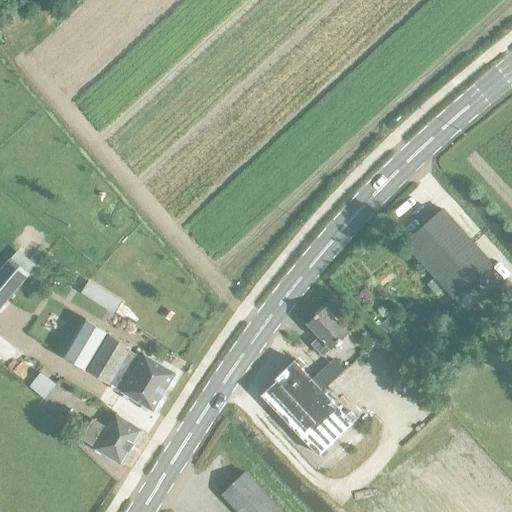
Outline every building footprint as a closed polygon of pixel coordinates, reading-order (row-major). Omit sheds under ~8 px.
[(407,243),(455,296),(492,263),(443,210),(407,243)] [(0,270),(0,307),(29,274),(11,258),(10,259),(0,270)] [(78,298),(112,320),(123,303),(88,281),(78,298)] [(457,298),(468,311),(486,296),(475,283),(457,298)] [(333,348),(350,331),(326,306),(308,322),(320,335),(312,343),(324,356),(332,348),(333,348)] [(37,334),(64,349),(76,327),(49,312),(37,334)] [(67,357),(153,409),(175,373),(145,354),(136,369),(124,362),(134,347),(88,319),(67,357)] [(334,359),(327,366),(334,373),(338,377),(345,370),(334,359)] [(279,380),(264,394),(321,454),(354,422),(353,421),(324,391),(313,379),(296,360),(277,378),(279,380)] [(30,386),(46,398),(57,384),(41,372),(30,386)] [(55,389),(83,407),(88,399),(60,381),(55,389)] [(65,417),(74,426),(82,417),(72,409),(65,417)] [(97,447),(122,462),(142,429),(117,413),(108,428),(94,419),(84,436),(98,445),(97,447)] [(224,494),(241,511),(286,511),(247,471),(224,494)]
